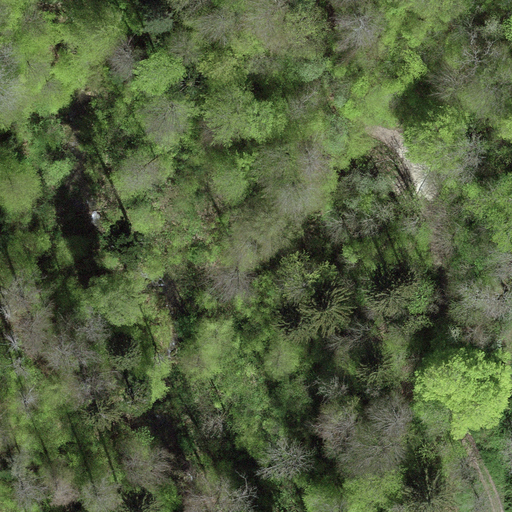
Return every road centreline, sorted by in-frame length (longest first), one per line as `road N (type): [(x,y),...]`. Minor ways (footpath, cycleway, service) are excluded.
road 1 (track): [(340,0),(329,87),(343,110),(398,147),(435,201),(444,241),(443,334),(456,402),(483,466)]
road 2 (track): [(511,327),(483,466),(496,511)]
